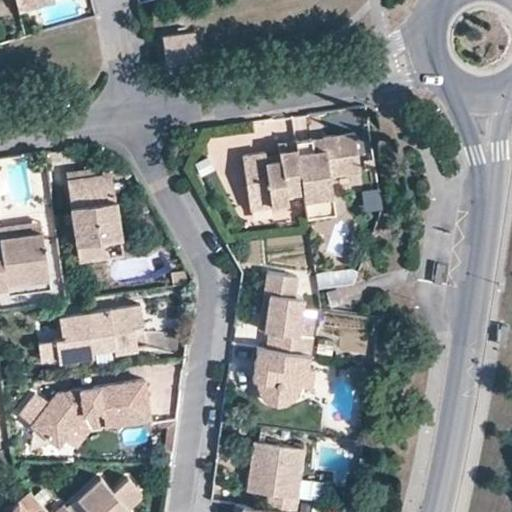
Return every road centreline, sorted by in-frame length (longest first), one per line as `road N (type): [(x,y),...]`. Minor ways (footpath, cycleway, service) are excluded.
road 1 (residential): [(181,511),(216,269),(130,112)]
road 2 (tertiary): [(489,155),(436,511)]
road 3 (residential): [(130,112),(389,56)]
road 4 (residential): [(0,131),(130,112)]
